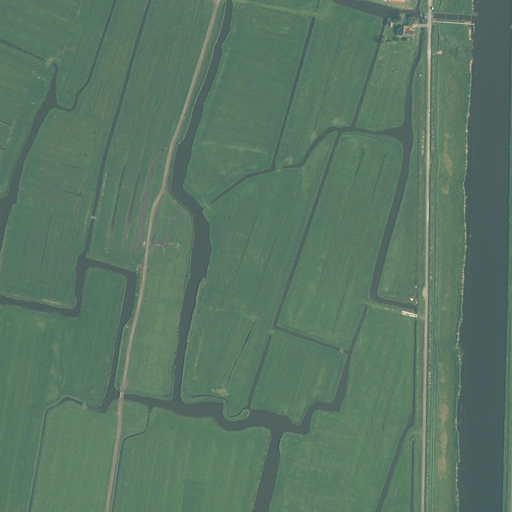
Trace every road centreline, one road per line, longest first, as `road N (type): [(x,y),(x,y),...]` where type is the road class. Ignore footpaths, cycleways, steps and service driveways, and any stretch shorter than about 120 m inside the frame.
road 1 (unclassified): [(422,511),(430,0)]
road 2 (track): [(218,0),(152,212),(122,388)]
